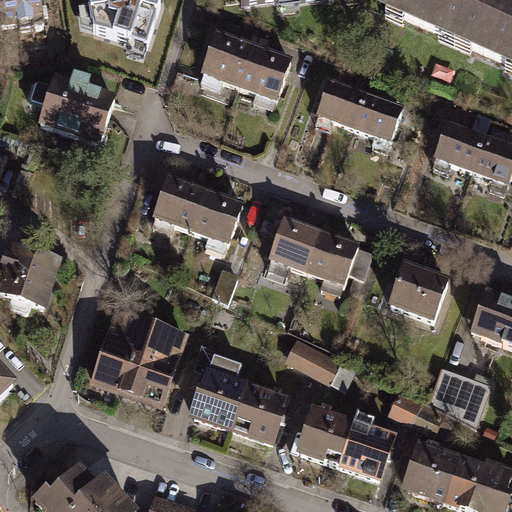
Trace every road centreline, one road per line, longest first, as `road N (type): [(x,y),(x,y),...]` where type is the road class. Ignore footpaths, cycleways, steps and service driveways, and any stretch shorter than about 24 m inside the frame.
road 1 (residential): [(50,420),(148,136),(511,267)]
road 2 (residential): [(50,420),(317,511)]
